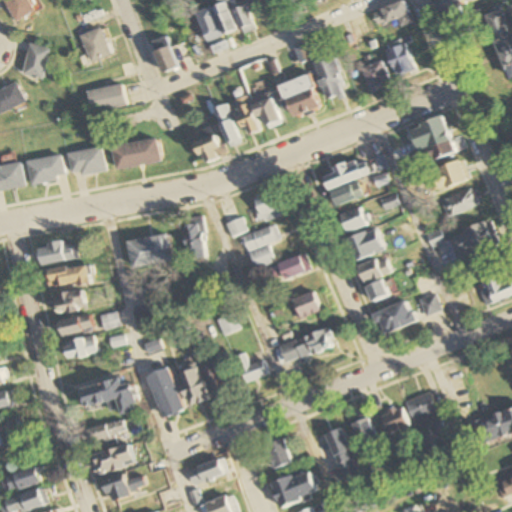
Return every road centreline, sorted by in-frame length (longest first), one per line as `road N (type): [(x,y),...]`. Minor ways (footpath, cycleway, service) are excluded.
road 1 (residential): [(454,88),(203,189),(0,226)]
road 2 (residential): [(511,318),(173,457)]
road 3 (residential): [(90,511),(52,405),(14,224)]
road 4 (residential): [(511,229),(419,0)]
road 5 (residential): [(376,0),(157,90)]
road 6 (residential): [(378,368),(288,158)]
